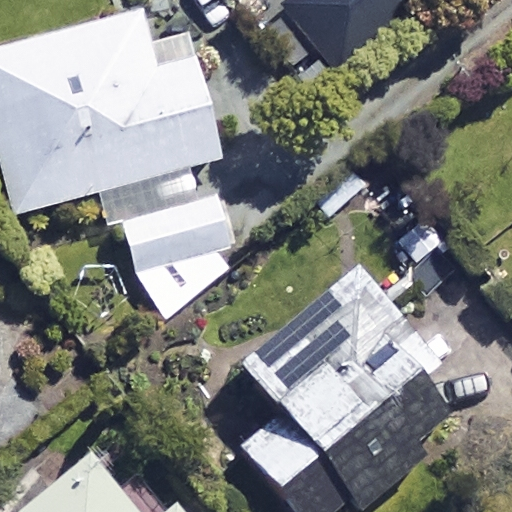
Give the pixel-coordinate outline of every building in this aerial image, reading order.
[(431,0),(276,0),(335,77),(433,2),(431,0)] [(86,191),(95,223),(186,198),(177,165),(211,156),(183,56),(146,67),(130,9),(0,45),(0,183),(8,212),(86,191)] [(229,250),(215,195),(113,221),(127,277),(229,250)] [(420,358),(344,268),(230,363),(269,409),(227,444),(284,511),(315,511),(338,493),(350,507),(449,424),(405,371),(420,358)] [(101,481),(77,452),(2,511),(170,511),(128,459),(101,481)]
